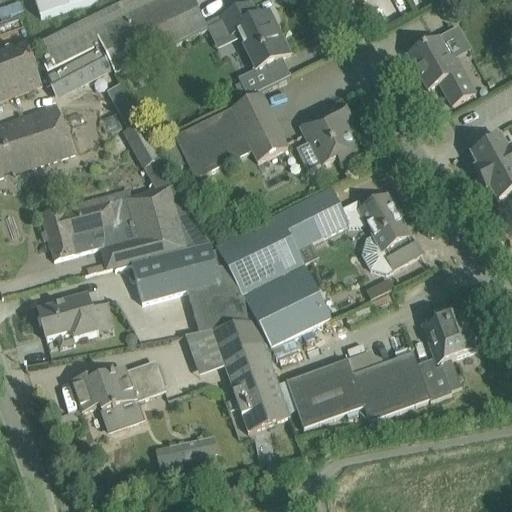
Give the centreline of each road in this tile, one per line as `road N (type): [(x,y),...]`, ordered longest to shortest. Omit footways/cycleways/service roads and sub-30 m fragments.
road 1 (unclassified): [(511,300),(344,0)]
road 2 (residential): [(44,511),(37,471),(0,378)]
